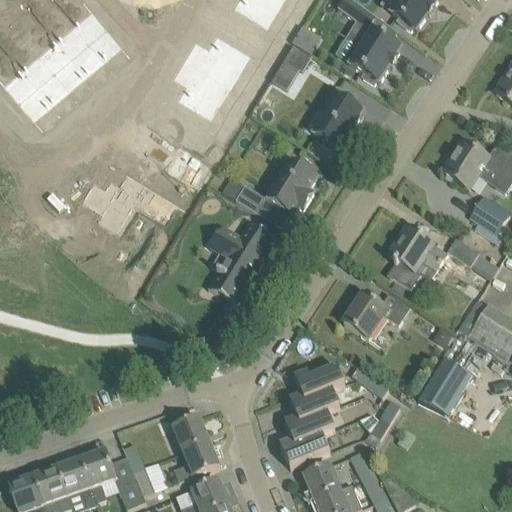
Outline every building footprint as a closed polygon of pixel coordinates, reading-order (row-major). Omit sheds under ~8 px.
[(238,0),(233,10),(261,27),(277,0),(238,0)] [(368,34),(377,21),(348,0),(338,13),(368,34)] [(397,0),(403,4),(393,18),(396,20),(400,23),(398,26),(411,36),(413,33),(417,35),(429,19),(434,12),(434,11),(441,1),(439,0),(397,0)] [(99,7),(91,13),(98,20),(105,14),(99,7)] [(91,13),(73,28),(89,47),(107,31),(104,28),(98,20),(91,13)] [(105,14),(98,20),(104,28),(111,22),(105,14)] [(111,22),(104,28),(107,31),(110,35),(117,29),(111,22)] [(73,28),(56,43),(71,62),(89,47),(73,28)] [(117,29),(110,35),(116,42),(124,36),(117,29)] [(107,31),(89,47),(104,65),(123,50),(116,42),(110,35),(107,31)] [(124,36),(116,42),(123,50),(130,44),(124,36)] [(352,70),(364,78),(363,81),(375,88),(376,85),(380,88),(390,71),(392,72),(398,62),(396,61),(401,54),(373,36),(366,47),(360,43),(346,65),(353,68),(352,70)] [(194,44),(184,62),(224,87),(244,55),(216,37),(208,51),(194,43),(194,44)] [(56,43),(38,58),(54,76),(71,62),(56,43)] [(89,47),(71,62),(87,80),(104,65),(89,47)] [(38,58),(21,73),(37,91),(54,76),(38,58)] [(71,62),(54,76),(69,95),(87,80),(71,62)] [(172,80),(171,81),(185,89),(177,103),(205,120),(224,87),(184,62),(173,80),(172,80)] [(21,73),(3,88),(9,95),(15,103),(18,106),(37,91),(21,73)] [(511,73),(496,98),(511,108),(511,73)] [(54,76),(37,91),(52,109),(69,95),(54,76)] [(3,88),(0,90),(0,99),(2,102),(9,95),(3,88)] [(37,91),(18,106),(21,110),(28,118),(34,125),(52,109),(37,91)] [(325,115),(330,118),(316,140),(323,144),(321,147),(331,154),(334,150),(340,155),(363,118),(352,111),(356,105),(338,93),(325,115)] [(9,95),(2,102),(8,109),(15,103),(9,95)] [(15,103),(8,109),(14,116),(21,110),(18,106),(15,103)] [(21,110),(14,116),(20,124),(28,118),(21,110)] [(28,118),(20,124),(27,131),(34,125),(28,118)] [(511,188),(511,161),(496,151),(488,163),(463,147),(444,176),(470,193),(480,177),(495,187),(496,191),(506,198),(511,188)] [(280,179),(284,182),(269,205),(294,220),(299,212),(304,215),(314,198),(310,195),(317,182),(289,165),(280,179)] [(257,218),(266,203),(246,190),(245,191),(231,183),(223,196),(237,205),(236,206),(257,218)] [(106,194),(88,210),(112,236),(120,229),(123,232),(141,216),(123,197),(115,204),(106,194)] [(494,246),(511,220),(484,202),(471,222),(477,226),(473,232),(494,246)] [(218,278),(208,293),(237,311),(238,310),(237,309),(265,265),(263,264),(261,268),(244,258),(249,250),(253,252),(263,237),(249,228),(248,229),(248,230),(241,243),(229,235),(215,256),(227,263),(218,278)] [(435,248),(425,242),(408,231),(389,260),(398,266),(389,280),(412,294),(420,280),(431,286),(436,277),(447,261),(433,251),(435,248)] [(481,274),(487,264),(457,243),(448,256),(471,271),(473,268),(481,274)] [(411,313),(406,310),(389,299),(381,311),(363,299),(344,328),(369,345),(385,321),(399,331),(411,313)] [(459,335),(511,369),(511,323),(489,308),(488,310),(479,304),(459,335)] [(441,332),(433,344),(445,352),(453,340),(441,332)] [(418,405),(448,420),(473,381),(445,363),(418,405)] [(333,395),(345,390),(338,371),(311,382),(309,376),(295,381),(303,399),(330,387),(333,395)] [(367,392),(374,382),(359,371),(352,381),(367,392)] [(374,382),(367,392),(383,403),(390,393),(374,382)] [(340,412),(333,395),(330,387),(303,399),(290,404),(298,421),(325,410),(328,417),(340,412)] [(382,421),(390,427),(400,410),(391,405),(382,421)] [(336,435),(328,417),(325,410),(298,421),(285,426),(293,444),(320,432),(323,440),(336,435)] [(376,450),(390,427),(382,421),(372,438),(366,444),(376,450)] [(184,458),(210,447),(200,422),(174,433),(184,458)] [(331,457),(323,440),(320,432),(293,444),(281,449),(291,474),(331,457)] [(135,477),(157,468),(166,465),(156,441),(136,449),(125,453),(135,477)] [(202,479),(220,472),(210,447),(184,458),(189,469),(175,476),(180,488),(202,479)] [(114,486),(115,485),(117,485),(106,455),(82,464),(98,509),(108,505),(105,499),(117,494),(114,486)] [(362,485),(373,480),(360,456),(350,462),(362,485)] [(94,511),(99,510),(98,509),(82,464),(58,472),(72,511),(94,511)] [(155,498),(151,486),(154,484),(158,480),(159,476),(159,472),(157,468),(135,477),(137,484),(145,502),(155,498)] [(315,505),(341,495),(331,470),(305,481),(315,505)] [(72,511),(58,472),(34,480),(45,511),(72,511)] [(17,511),(45,511),(34,480),(10,489),(17,511)] [(385,503),(373,480),(362,485),(374,508),(385,503)] [(134,511),(147,507),(145,502),(137,484),(118,492),(126,511),(134,511)] [(180,511),(223,511),(229,510),(219,485),(193,496),(177,502),(180,511)] [(317,511),(362,511),(353,490),(341,495),(315,505),(317,511)] [(389,511),(385,503),(374,508),(376,511),(389,511)]
